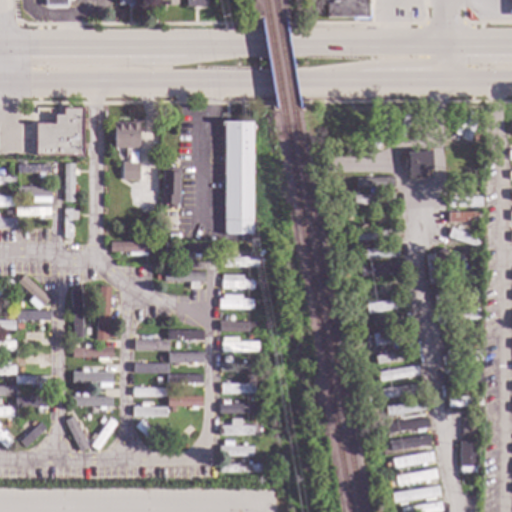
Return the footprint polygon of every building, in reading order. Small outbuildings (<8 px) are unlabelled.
[(204,8),(203,0),(184,0),(184,7),(204,8)] [(367,0),(367,19),(325,19),(325,0),(367,0)] [(81,155),(34,155),(34,123),(52,123),(52,115),(61,115),(61,109),(81,109),(81,155)] [(477,115),(466,144),(458,141),(459,136),(453,134),(457,123),(463,125),(468,112),(477,115)] [(391,116),(379,151),(369,147),(382,113),(391,116)] [(410,116),(400,143),(391,140),(401,113),(410,116)] [(251,234),(223,234),(222,122),(250,122),(251,234)] [(137,148),(136,148),(135,163),(137,163),(137,181),(120,181),(120,163),(127,163),(127,148),(112,148),(112,123),(137,123),(137,148)] [(468,156),(476,156),(476,163),(445,165),(445,158),(451,157),(450,151),(468,150),(468,156)] [(429,171),(423,171),(423,178),(407,178),(407,166),(402,166),(402,158),(406,158),(406,152),(429,152),(429,171)] [(48,174),(15,174),(15,165),(48,165),(48,174)] [(72,203),(72,165),(62,165),(61,203),(72,203)] [(177,205),(174,205),(174,209),(163,209),(163,205),(160,205),(160,168),(178,168),(177,205)] [(13,186),(0,186),(0,177),(13,177),(13,186)] [(391,187),(354,189),(354,179),(391,177),(391,187)] [(48,204),(30,204),(30,196),(15,196),(15,187),(49,187),(48,204)] [(392,205),(385,205),(385,208),(379,208),(379,206),(352,207),(351,196),(392,195),(392,205)] [(13,207),(0,206),(0,197),(13,197),(13,207)] [(479,208),(445,208),(445,198),(480,198),(479,208)] [(48,217),(14,217),(14,208),(48,208),(48,217)] [(70,212),(75,212),(75,223),(70,223),(70,238),(62,238),(62,210),(70,210),(70,212)] [(392,221),(387,221),(387,224),(379,225),(379,222),(352,223),(352,214),(392,213),(392,221)] [(480,223),(446,223),(446,213),(480,213),(480,223)] [(0,219),(13,219),(13,229),(0,228),(0,219)] [(481,240),(478,249),(445,238),(448,229),(481,240)] [(394,241),(354,242),(353,232),(393,230),(394,241)] [(148,254),(144,254),(144,257),(127,257),(127,253),(108,253),(108,243),(148,243),(148,254)] [(203,255),(198,255),(198,258),(192,258),(192,256),(163,255),(163,244),(203,245),(203,255)] [(396,258),(356,260),(356,250),(395,247),(396,258)] [(460,277),(451,283),(432,254),(441,249),(460,277)] [(432,262),(434,261),(435,265),(432,265),(435,284),(427,285),(423,255),(431,254),(432,262)] [(257,267),(216,267),(216,257),(256,257),(257,267)] [(397,272),(358,278),(356,268),(395,262),(397,272)] [(468,272),(462,276),(459,272),(465,268),(468,272)] [(203,283),(162,284),(161,272),(203,272),(203,283)] [(242,281),(252,282),(252,290),(219,290),(220,275),(242,275),(242,281)] [(12,284),(0,294),(0,283),(7,278),(12,284)] [(47,301),(41,307),(17,284),(22,278),(47,301)] [(401,290),(360,298),(358,287),(400,280),(401,290)] [(109,288),(105,341),(93,340),(97,287),(109,288)] [(479,299),(433,306),(431,296),(478,289),(479,299)] [(81,338),(71,338),(68,291),(78,291),(81,338)] [(240,300),(251,300),(251,310),(217,310),(217,300),(221,300),(221,296),(240,296),(240,300)] [(405,308),(366,315),(364,305),(403,298),(405,308)] [(480,319),(433,326),(432,316),(479,309),(480,319)] [(46,320),(12,320),(13,311),(46,312),(46,320)] [(12,331),(0,331),(0,321),(12,321),(12,331)] [(252,333),(217,333),(217,323),(252,323),(252,333)] [(201,341),(166,341),(166,331),(201,331),(201,341)] [(411,340),(372,348),(370,340),(409,332),(411,340)] [(48,343),(14,343),(14,333),(48,333),(48,343)] [(0,342),(13,342),(12,352),(0,351),(0,342)] [(166,352),(132,352),(132,343),(166,343),(166,352)] [(256,353),(220,353),(220,343),(256,343),(256,353)] [(88,349),(110,349),(110,358),(106,358),(106,362),(96,362),(96,358),(71,358),(71,349),(82,349),(82,345),(88,345),(88,349)] [(468,352),(478,351),(479,361),(440,366),(439,357),(444,356),(443,352),(468,348),(468,352)] [(414,358),(375,365),(373,356),(412,349),(414,358)] [(199,362),(171,362),(171,354),(199,353),(199,362)] [(47,364),(12,364),(13,354),(47,355),(47,364)] [(143,366),(165,366),(165,374),(133,374),(133,366),(135,366),(135,363),(143,363),(143,366)] [(253,373),(219,373),(219,363),(253,364),(253,373)] [(13,376),(0,375),(0,366),(13,366),(13,376)] [(417,376),(378,383),(376,373),(415,366),(417,376)] [(86,373),(111,373),(111,389),(98,389),(98,383),(70,383),(70,373),(80,373),(80,370),(86,370),(86,373)] [(200,385),(165,385),(165,376),(200,375),(200,385)] [(463,381),(449,383),(448,378),(462,375),(463,381)] [(47,386),(13,386),(13,377),(47,377),(47,386)] [(253,395),(218,395),(218,385),(253,385),(253,395)] [(420,395),(381,400),(379,390),(419,385),(420,395)] [(13,398),(0,397),(0,387),(13,388),(13,398)] [(164,398),(131,397),(131,389),(164,389),(164,398)] [(85,397),(110,397),(110,407),(70,407),(70,397),(80,397),(80,394),(85,394),(85,397)] [(454,397),(479,396),(479,407),(445,408),(445,399),(450,398),(450,396),(454,395),(454,397)] [(47,408),(13,408),(13,397),(47,397),(47,408)] [(199,407),(166,407),(166,398),(199,398),(199,407)] [(425,411),(384,418),(382,407),(423,401),(425,411)] [(252,414),(217,414),(217,405),(252,405),(252,414)] [(11,418),(0,418),(0,408),(12,408),(11,418)] [(165,418),(131,418),(131,408),(165,408),(165,418)] [(480,436),(460,436),(460,419),(464,419),(464,411),(480,412),(480,436)] [(86,446),(79,450),(64,421),(71,417),(86,446)] [(427,428),(422,429),(423,433),(414,434),(414,430),(381,435),(379,426),(425,418),(427,428)] [(114,424),(95,451),(89,447),(108,420),(114,424)] [(162,442),(156,449),(132,428),(139,420),(162,442)] [(197,427),(169,454),(163,448),(191,421),(197,427)] [(44,430),(23,449),(17,442),(38,423),(44,430)] [(257,436),(217,436),(217,426),(257,427),(257,436)] [(0,432),(10,442),(4,449),(0,445),(0,432)] [(429,445),(389,452),(387,442),(427,435),(429,445)] [(475,474),(458,474),(457,442),(474,442),(475,474)] [(251,457),(217,457),(217,447),(251,447),(251,457)] [(432,462),(423,463),(424,466),(419,467),(419,465),(392,469),(391,459),(430,452),(432,462)] [(258,473),(217,473),(217,464),(258,464),(258,473)] [(435,479),(427,481),(427,483),(422,484),(422,481),(395,486),(393,477),(433,469),(435,479)] [(438,497),(433,497),(433,501),(423,502),(423,499),(405,502),(405,505),(397,506),(396,503),(391,504),(390,494),(436,487),(438,497)] [(440,511),(399,511),(399,509),(438,503),(440,511)]
